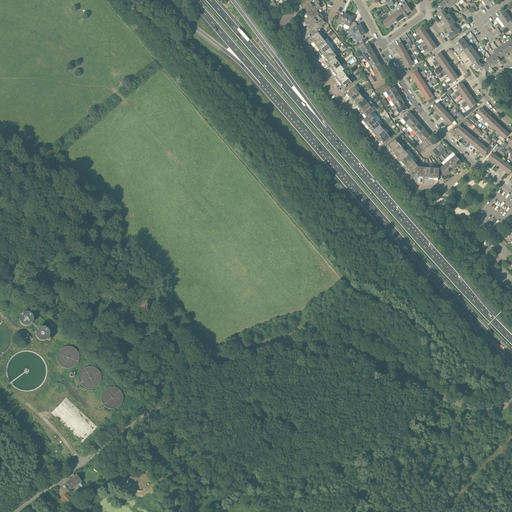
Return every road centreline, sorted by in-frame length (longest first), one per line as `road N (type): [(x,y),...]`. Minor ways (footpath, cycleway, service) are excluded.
road 1 (unclassified): [(14,511),(186,385),(262,346),(342,347),(466,406),(511,398)]
road 2 (trunk): [(262,79),(511,358)]
road 3 (trunk): [(511,339),(322,129)]
road 4 (residential): [(476,165),(450,186),(409,184),(299,39),(295,16)]
road 5 (trunk): [(322,129),(210,0)]
road 6 (trunk): [(322,129),(232,0)]
road 7 (residential): [(476,165),(417,107),(381,44)]
road 8 (trunk): [(159,0),(262,79)]
